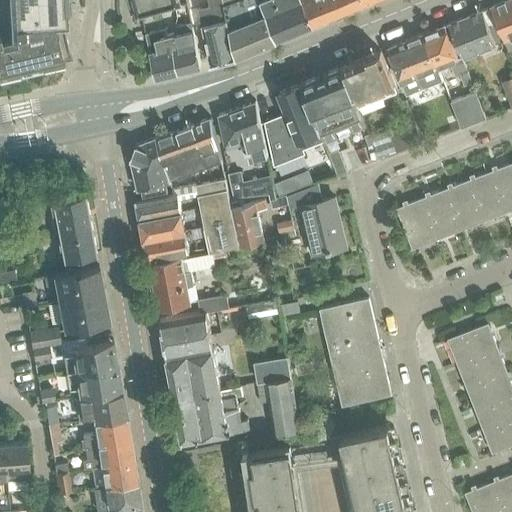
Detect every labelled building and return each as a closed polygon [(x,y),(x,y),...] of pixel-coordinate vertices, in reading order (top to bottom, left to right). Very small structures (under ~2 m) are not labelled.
[(15,34),(21,33),(22,38),(1,43),(0,40),(0,76),(63,61),(62,55),(69,54),(62,23),(67,23),(65,0),(12,0),(14,25),(9,25),(9,35),(15,34)] [(136,0),(139,10),(174,0),(136,0)] [(235,55),(222,0),(208,0),(210,5),(198,8),(211,61),(235,56),(235,55)] [(222,0),(235,55),(251,48),(251,50),(276,39),(276,38),(277,38),(261,0),(222,0)] [(261,0),(277,38),(311,23),(312,25),(314,24),(303,0),(261,0)] [(303,0),(314,24),(343,11),(338,0),(303,0)] [(338,0),(343,11),(364,2),(362,0),(338,0)] [(508,48),(511,46),(511,0),(505,0),(491,6),(508,48)] [(186,3),(174,6),(176,15),(188,12),(186,3)] [(449,22),(462,55),(496,41),(483,9),(449,22)] [(462,55),(458,57),(445,24),(423,33),(437,66),(449,61),(455,75),(460,73),(465,85),(473,82),(462,55)] [(192,28),(174,32),(177,44),(172,45),(178,70),(201,64),(192,28)] [(156,75),(178,70),(172,45),(177,44),(174,32),(166,34),(165,29),(146,33),(150,50),(156,75)] [(409,77),(437,66),(423,33),(387,47),(408,98),(420,94),(416,85),(413,86),(409,77)] [(382,50),(342,65),(360,111),(361,111),(383,102),(381,96),(397,90),(382,50)] [(310,78),(300,82),(301,83),(324,142),(366,125),(361,111),(360,111),(342,65),(310,78)] [(511,106),(511,78),(502,82),(511,106)] [(301,83),(299,83),(278,91),(285,109),(284,113),(264,121),(273,165),(305,153),(302,148),(323,140),(301,83)] [(461,127),(486,117),(476,90),(450,100),(461,127)] [(265,146),(255,99),(218,114),(225,143),(243,139),(250,166),(269,161),(265,146)] [(171,178),(207,165),(217,162),(218,166),(222,165),(211,116),(155,137),(171,178)] [(371,134),(374,142),(378,155),(396,148),(397,149),(420,141),(413,118),(389,127),(389,128),(371,134)] [(370,132),(365,134),(369,144),(374,142),(371,134),(370,132)] [(171,180),(171,178),(155,137),(135,144),(130,157),(137,188),(171,180)] [(328,152),(338,176),(347,172),(338,148),(328,152)] [(511,168),(510,164),(488,173),(503,212),(511,208),(511,168)] [(308,168),(275,182),(280,194),(313,181),(308,168)] [(488,173),(465,181),(481,221),(503,212),(488,173)] [(243,177),(229,180),(233,198),(247,195),(243,177)] [(465,181),(443,190),(458,230),(481,221),(465,181)] [(313,253),(345,247),(340,216),(335,217),(333,206),(336,205),(334,196),(320,199),(318,186),(291,197),(293,206),(304,204),(313,253)] [(197,196),(199,196),(197,189),(135,200),(139,220),(182,211),(182,210),(200,207),(197,196)] [(197,196),(200,207),(230,201),(227,190),(199,196),(197,196)] [(443,190),(421,199),(436,238),(458,230),(443,190)] [(276,197),(271,199),(273,207),(289,202),(287,195),(287,193),(276,196),(276,197)] [(51,200),(57,229),(90,223),(85,194),(51,200)] [(413,247),(436,238),(421,199),(398,208),(413,247)] [(233,206),(237,226),(260,221),(258,210),(267,208),(265,200),(233,206)] [(200,207),(203,225),(233,219),(230,201),(200,207)] [(139,220),(142,239),(185,229),(182,211),(139,220)] [(209,255),(213,254),(239,249),(233,219),(203,225),(208,251),(209,255)] [(292,219),(277,222),(279,232),(294,229),(292,219)] [(264,240),(260,221),(237,226),(241,245),(264,240)] [(96,253),(90,223),(57,229),(62,259),(96,253)] [(189,251),(185,229),(142,239),(146,258),(189,251)] [(215,266),(213,254),(209,255),(208,251),(183,256),(150,263),(160,308),(192,301),(186,272),(215,266)] [(52,273),(57,301),(103,293),(98,265),(52,273)] [(14,269),(0,272),(0,283),(16,280),(14,269)] [(22,291),(25,307),(38,305),(34,288),(22,291)] [(108,320),(103,293),(57,301),(62,328),(108,320)] [(161,319),(175,396),(221,387),(208,311),(229,307),(226,294),(198,299),(201,312),(161,319)] [(391,394),(370,298),(321,309),(343,404),(391,394)] [(276,300),(246,306),(249,318),(278,312),(276,300)] [(298,300),(281,303),(283,314),(300,310),(298,300)] [(449,338),(457,360),(498,344),(489,323),(449,338)] [(30,334),(32,345),(49,342),(61,340),(59,329),(30,334)] [(51,354),(49,342),(32,345),(35,357),(51,354)] [(457,360),(466,382),(506,367),(498,344),(457,360)] [(64,355),(66,371),(115,362),(113,348),(64,355)] [(310,360),(295,364),(298,374),(312,371),(310,360)] [(119,388),(115,362),(66,371),(69,388),(78,387),(79,394),(119,388)] [(466,382),(475,405),(511,391),(511,381),(506,367),(466,382)] [(275,433),(300,428),(291,375),(266,380),(275,433)] [(175,396),(178,416),(202,412),(203,413),(206,411),(207,411),(239,405),(237,394),(244,392),(243,387),(247,386),(247,382),(221,387),(175,396)] [(55,399),(54,387),(53,386),(41,388),(43,401),(55,399)] [(92,416),(93,419),(125,414),(122,391),(75,399),(78,419),(92,416)] [(511,391),(475,405),(484,428),(511,416),(511,391)] [(241,419),(239,405),(207,411),(206,411),(203,413),(202,412),(178,416),(182,439),(250,427),(248,418),(241,419)] [(45,407),(47,422),(57,420),(54,406),(45,407)] [(82,434),(84,447),(97,445),(97,441),(129,436),(125,414),(93,419),(95,432),(82,434)] [(511,444),(511,416),(484,428),(493,452),(511,444)] [(339,432),(244,448),(253,511),(417,511),(395,419),(339,432)] [(62,451),(57,420),(47,422),(53,453),(62,451)] [(83,468),(90,467),(90,465),(133,458),(129,436),(97,441),(97,445),(84,447),(86,458),(81,458),(83,468)] [(26,441),(3,443),(6,479),(28,477),(26,441)] [(102,481),(103,486),(137,480),(133,458),(90,465),(90,467),(94,482),(102,481)] [(66,462),(54,464),(56,471),(68,469),(66,462)] [(68,469),(56,471),(59,491),(71,489),(68,469)] [(511,511),(511,474),(490,483),(500,511),(511,511)] [(141,503),(137,480),(103,486),(94,487),(98,510),(141,503)] [(474,511),(500,511),(490,483),(467,492),(474,511)]
